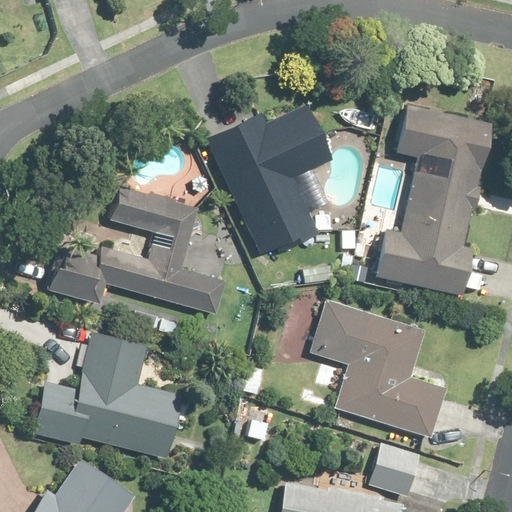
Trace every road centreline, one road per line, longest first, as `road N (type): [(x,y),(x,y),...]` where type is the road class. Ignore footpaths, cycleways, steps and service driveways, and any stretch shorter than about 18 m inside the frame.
road 1 (residential): [(303,0),(119,65),(0,124)]
road 2 (residential): [(511,21),(331,0)]
